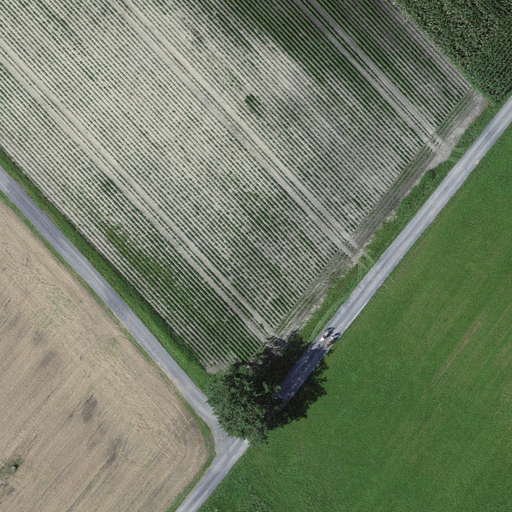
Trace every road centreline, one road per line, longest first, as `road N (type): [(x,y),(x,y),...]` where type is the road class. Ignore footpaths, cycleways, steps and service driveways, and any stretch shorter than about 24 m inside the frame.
road 1 (track): [(185,511),(511,116)]
road 2 (track): [(0,178),(244,440)]
